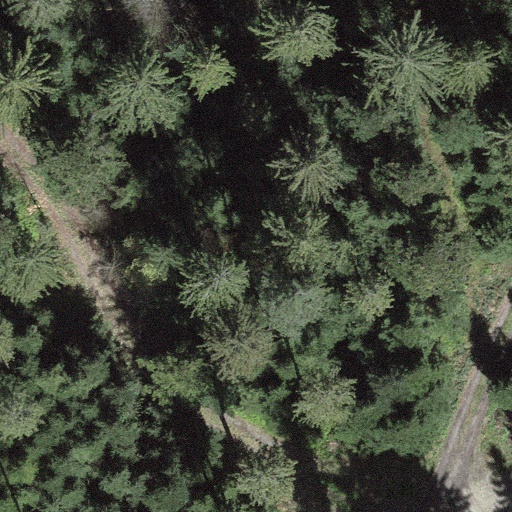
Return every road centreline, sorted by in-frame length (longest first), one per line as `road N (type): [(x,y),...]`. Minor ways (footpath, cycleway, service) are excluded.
road 1 (track): [(0,132),(48,193),(111,310),(170,395),(377,511)]
road 2 (track): [(436,511),(511,331)]
